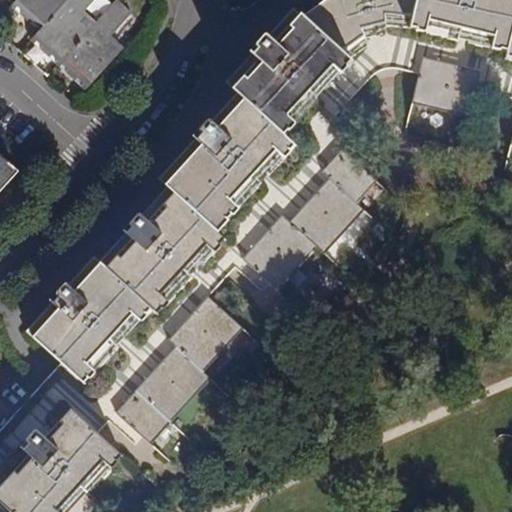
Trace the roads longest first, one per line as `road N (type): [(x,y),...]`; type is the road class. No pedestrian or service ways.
road 1 (unknown): [(192,12),(251,22),(7,334)]
road 2 (residential): [(103,158),(183,54),(194,0)]
road 3 (residential): [(0,274),(103,158)]
road 4 (residential): [(103,158),(0,75)]
